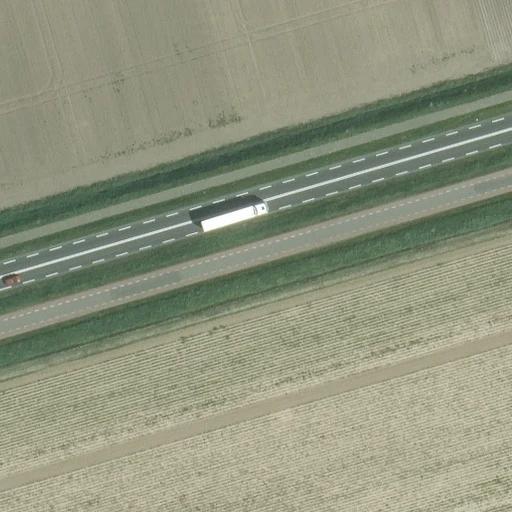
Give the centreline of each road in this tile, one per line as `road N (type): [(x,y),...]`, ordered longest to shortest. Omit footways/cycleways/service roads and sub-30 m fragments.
road 1 (unclassified): [(0,329),(511,179)]
road 2 (primary): [(511,130),(0,278)]
